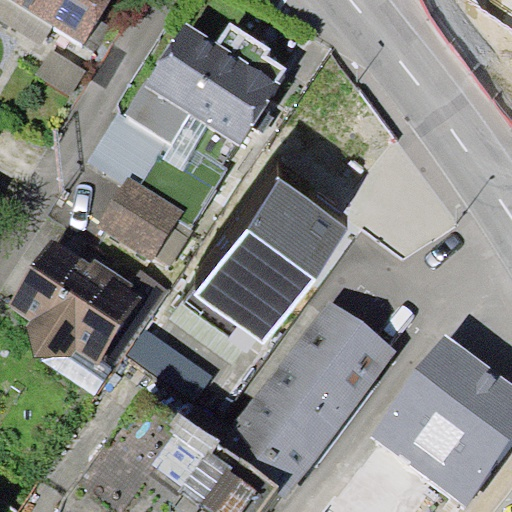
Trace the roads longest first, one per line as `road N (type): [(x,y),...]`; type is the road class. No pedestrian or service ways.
road 1 (residential): [(169,0),(0,263)]
road 2 (tertiary): [(348,0),(511,223)]
